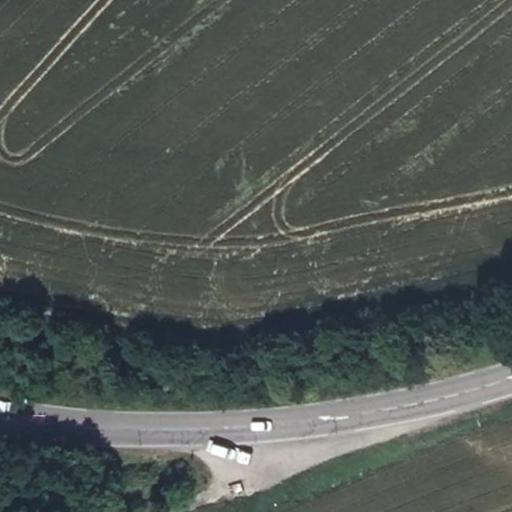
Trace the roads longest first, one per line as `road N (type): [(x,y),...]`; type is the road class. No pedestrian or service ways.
road 1 (secondary): [(35,424),(188,428),(312,419),(511,376)]
road 2 (track): [(0,297),(207,341),(228,391),(258,423)]
road 3 (track): [(170,511),(204,498),(258,423)]
